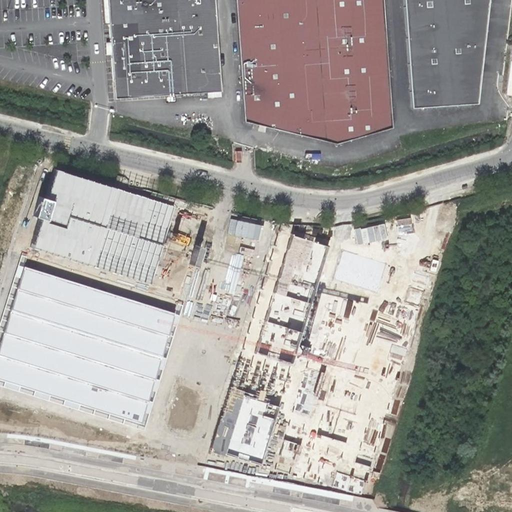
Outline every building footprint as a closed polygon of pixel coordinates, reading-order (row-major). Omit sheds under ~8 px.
[(214,0),(107,0),(115,98),(220,91),(214,0)] [(235,0),(244,122),(336,143),(391,128),(381,0),(235,0)] [(403,0),(411,107),(476,103),(489,0),(403,0)] [(202,213),(54,168),(29,247),(177,292),(202,213)] [(339,239),(290,223),(218,447),(268,463),(339,239)] [(443,269),(358,242),(289,460),(374,487),(443,269)] [(173,312),(22,266),(0,339),(0,379),(139,422),(173,312)]
